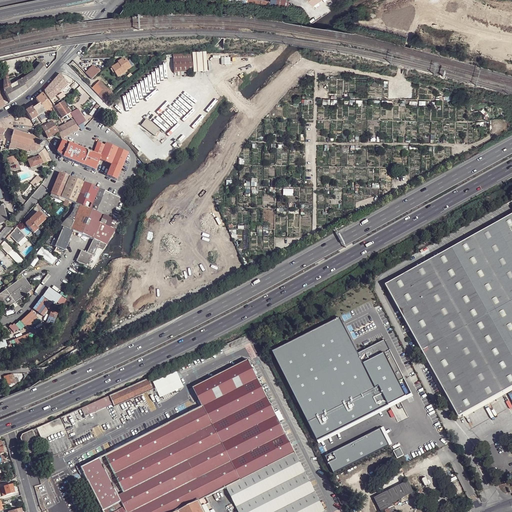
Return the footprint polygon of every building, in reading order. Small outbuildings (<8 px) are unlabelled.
[(193,72),(193,74),(206,73),(206,52),(193,53),(193,72)] [(193,53),(173,54),(174,73),(193,72),(193,53)] [(114,72),(117,77),(125,73),(124,72),(131,67),(125,59),(124,60),(122,58),(116,61),(117,63),(111,67),(111,68),(114,72)] [(41,64),(38,60),(32,65),(36,70),(41,64)] [(46,70),(41,64),(36,70),(34,72),(33,71),(31,72),(32,74),(22,80),(17,83),(14,77),(8,79),(7,76),(4,76),(3,76),(3,88),(3,91),(10,103),(16,99),(19,96),(25,92),(30,87),(33,85),(37,81),(46,70)] [(99,72),(92,65),(85,73),(84,73),(91,79),(99,72)] [(45,91),(51,100),(60,92),(68,83),(60,74),(57,77),(56,78),(49,86),(47,89),(45,91)] [(114,95),(99,81),(96,85),(92,89),(106,103),(114,95)] [(52,108),(43,93),(36,99),(40,104),(45,112),(52,108)] [(70,113),(63,102),(55,107),(62,118),(68,115),(70,114),(70,113)] [(45,112),(40,104),(32,108),(38,116),(45,112)] [(69,109),(78,125),(85,121),(76,106),(69,109)] [(32,108),(25,111),(31,121),(38,116),(32,108)] [(142,125),(156,136),(155,137),(161,142),(166,134),(160,130),(160,129),(147,119),(142,125)] [(77,127),(73,120),(56,129),(58,133),(61,138),(78,129),(77,127)] [(48,138),(58,133),(56,129),(52,122),(48,124),(44,126),(41,127),(48,138)] [(34,137),(14,131),(8,150),(15,149),(15,148),(27,152),(29,153),(29,151),(30,150),(35,153),(35,152),(38,150),(40,147),(43,147),(44,146),(45,143),(41,143),(41,141),(36,139),(34,137)] [(62,141),(57,152),(63,157),(64,157),(83,166),(95,171),(98,165),(99,161),(100,159),(111,164),(106,176),(116,180),(121,169),(128,153),(129,150),(122,147),(121,150),(118,149),(106,143),(105,146),(98,143),(93,154),(89,152),(70,144),(62,141)] [(43,164),(51,161),(44,149),(39,155),(43,164)] [(43,164),(39,155),(28,160),(30,168),(43,164)] [(15,156),(7,158),(9,165),(17,162),(15,156)] [(60,172),(51,193),(61,198),(68,201),(69,201),(72,202),(73,202),(75,204),(76,204),(82,207),(111,219),(111,218),(120,198),(112,194),(98,189),(91,186),(84,183),(77,180),(70,176),(60,172)] [(61,198),(51,193),(50,196),(64,202),(63,205),(67,206),(69,203),(69,201),(68,201),(61,198)] [(45,238),(43,241),(47,243),(53,235),(59,227),(60,226),(66,221),(70,217),(73,212),(73,211),(76,204),(75,204),(73,202),(72,202),(69,209),(66,214),(62,219),(57,223),(56,225),(51,231),(45,238)] [(116,221),(111,218),(111,219),(82,207),(76,204),(73,211),(73,212),(70,217),(66,221),(60,226),(73,231),(93,240),(95,235),(102,237),(105,239),(111,230),(116,221)] [(46,220),(39,212),(25,224),(33,232),(37,228),(46,220)] [(511,214),(386,285),(459,417),(463,415),(511,387),(511,214)] [(120,222),(116,221),(111,230),(114,232),(117,227),(120,222)] [(11,237),(17,243),(25,236),(17,226),(9,235),(11,237)] [(47,243),(51,245),(53,238),(55,239),(60,227),(59,227),(53,235),(47,243)] [(73,232),(60,227),(55,239),(53,238),(51,245),(65,250),(73,232)] [(114,232),(111,230),(105,239),(103,244),(106,245),(114,232)] [(10,246),(5,241),(0,246),(5,251),(10,246)] [(87,253),(93,256),(99,243),(93,241),(87,253)] [(93,256),(97,258),(105,246),(99,243),(93,256)] [(81,251),(76,262),(91,268),(97,258),(93,256),(87,253),(81,251)] [(23,277),(0,294),(0,301),(5,308),(32,289),(23,277)] [(49,288),(43,297),(55,305),(58,307),(65,298),(61,296),(49,288)] [(35,311),(42,316),(51,304),(44,299),(35,311)] [(58,310),(52,308),(44,326),(13,341),(16,348),(50,332),(58,310)] [(32,312),(20,322),(26,329),(38,318),(32,312)] [(342,319),(274,354),(319,445),(413,399),(392,352),(364,365),(342,319)] [(295,453),(248,360),(193,388),(200,403),(202,407),(203,406),(241,481),(295,453)] [(176,372),(153,381),(160,396),(183,386),(176,372)] [(7,385),(16,382),(15,379),(13,375),(5,377),(7,385)] [(154,390),(149,379),(110,396),(113,403),(115,407),(154,390)] [(511,387),(463,415),(465,418),(511,391),(511,387)] [(196,405),(200,403),(193,388),(188,391),(196,405)] [(113,403),(110,396),(82,408),(85,416),(113,403)] [(97,455),(99,459),(169,424),(202,407),(200,403),(196,405),(147,430),(142,432),(98,454),(97,455)] [(169,424),(206,497),(226,488),(241,481),(203,406),(202,407),(169,424)] [(82,408),(61,417),(65,426),(66,429),(87,419),(85,416),(82,408)] [(65,426),(61,417),(38,428),(39,430),(42,436),(65,426)] [(204,511),(203,507),(206,505),(209,504),(206,497),(169,424),(99,459),(95,461),(81,468),(82,470),(103,511),(204,511)] [(96,450),(98,454),(142,432),(147,430),(144,426),(96,450)] [(383,429),(326,457),(335,474),(391,446),(383,429)] [(23,447),(33,443),(37,441),(34,432),(33,430),(24,434),(23,434),(21,438),(23,447)] [(33,443),(23,447),(26,455),(28,454),(36,450),(33,443)] [(324,511),(295,453),(241,481),(226,488),(238,511),(324,511)] [(82,470),(81,468),(95,461),(93,457),(75,466),(78,472),(82,470)] [(408,481),(375,498),(381,511),(382,511),(385,511),(389,509),(393,507),(392,504),(414,493),(408,481)] [(1,488),(0,487),(0,492),(2,492),(3,496),(15,493),(12,485),(4,487),(1,488)]
